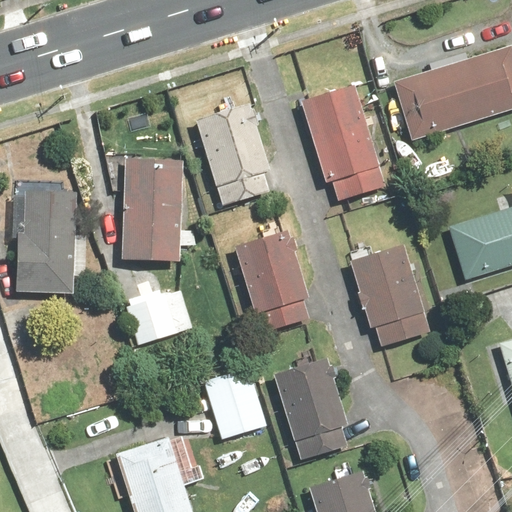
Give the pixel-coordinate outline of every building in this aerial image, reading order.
[(511,69),(506,49),(387,84),(405,145),(511,114),(511,69)] [(293,106),(324,211),(381,195),(350,90),(293,106)] [(245,108),(191,124),(216,211),(271,195),(245,108)] [(117,161),(114,271),(174,273),(178,163),(117,161)] [(13,194),(10,300),(70,302),(73,196),(13,194)] [(511,207),(443,227),(459,283),(511,267),(511,207)] [(283,229),(224,246),(251,339),(311,322),(283,229)] [(402,243),(344,260),(371,352),(429,336),(402,243)] [(178,290),(122,307),(136,350),(192,332),(178,290)] [(511,336),(494,342),(511,403),(511,336)] [(324,361),(265,379),(292,468),(351,450),(324,361)] [(245,368),(200,382),(218,442),(263,428),(245,368)] [(109,457),(125,511),(186,511),(165,440),(109,457)] [(369,511),(358,474),(302,491),(307,511),(369,511)]
